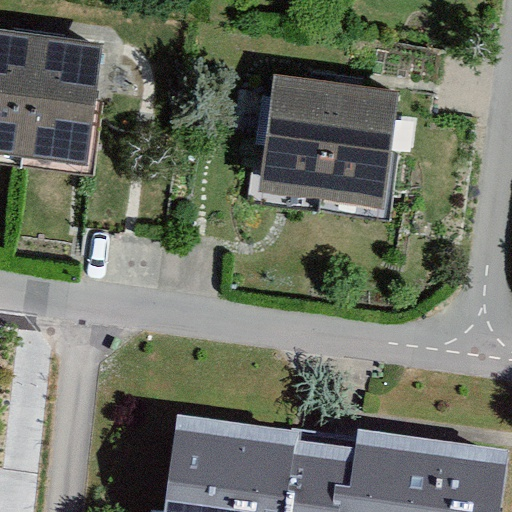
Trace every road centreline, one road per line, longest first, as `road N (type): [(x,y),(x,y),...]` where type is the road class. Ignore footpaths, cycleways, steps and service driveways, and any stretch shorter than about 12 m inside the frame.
road 1 (residential): [(480,352),(0,291)]
road 2 (residential): [(480,352),(511,101)]
